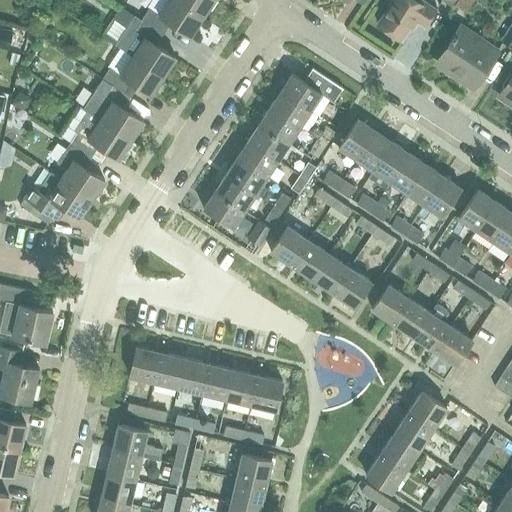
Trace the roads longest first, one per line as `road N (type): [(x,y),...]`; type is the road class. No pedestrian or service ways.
road 1 (residential): [(511,160),(287,10)]
road 2 (residential): [(141,228),(287,10)]
road 3 (residential): [(48,511),(107,277)]
road 4 (residential): [(267,327),(107,277)]
road 5 (residential): [(141,228),(226,282),(267,327)]
